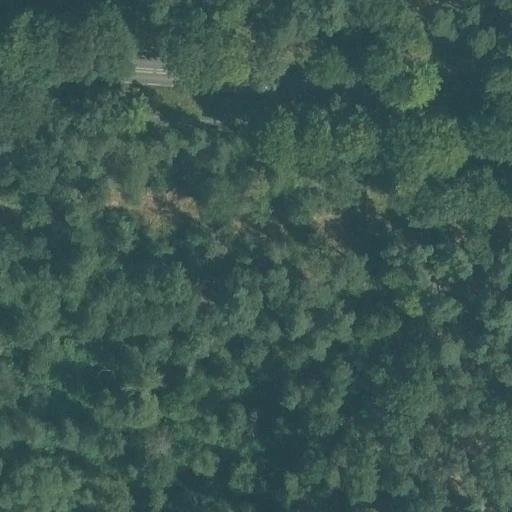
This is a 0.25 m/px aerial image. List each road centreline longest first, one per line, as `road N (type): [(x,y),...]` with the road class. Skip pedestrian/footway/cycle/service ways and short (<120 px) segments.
road 1 (primary): [(0,61),(511,99)]
road 2 (track): [(376,429),(393,380),(407,210),(468,96)]
